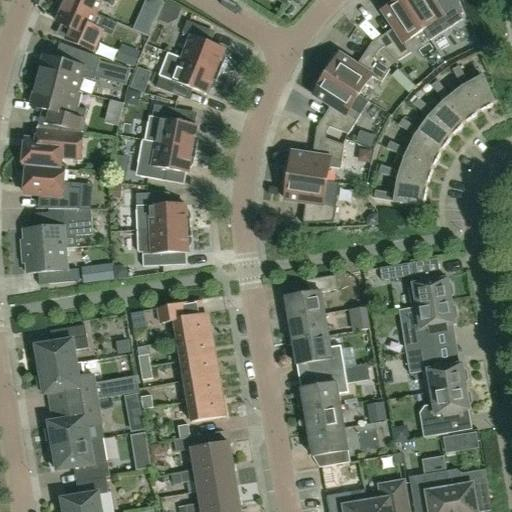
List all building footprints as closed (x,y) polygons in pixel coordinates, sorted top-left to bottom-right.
[(116,0),(67,0),(67,1),(96,14),(101,2),(113,8),(116,0)] [(398,62),(411,54),(404,43),(424,31),(403,0),(395,0),(389,4),(391,7),(383,12),(397,34),(381,45),(398,62)] [(450,0),(438,8),(432,0),(403,0),(424,31),(433,24),(438,26),(443,33),(463,20),(454,0),(450,0)] [(117,24),(96,14),(67,1),(57,23),(68,28),(64,39),(93,52),(102,32),(112,36),(117,24)] [(183,59),(220,74),(225,61),(225,58),(225,56),(223,53),(224,50),(205,42),(210,31),(187,22),(183,34),(192,37),(183,59)] [(94,81),(100,59),(79,51),(76,65),(45,57),(38,82),(77,92),(79,82),(85,79),(94,81)] [(220,74),(183,59),(170,54),(156,88),(183,99),(187,88),(206,95),(208,92),(211,91),(213,89),(215,87),(216,85),(220,74)] [(390,71),(373,54),(362,70),(339,55),(335,63),(332,61),(324,74),(359,96),(371,77),(382,83),(390,71)] [(469,85),(459,67),(452,71),(462,89),(477,116),(482,113),(493,107),(493,106),(495,105),(483,78),(469,85)] [(369,103),(359,96),(324,74),(316,86),(319,88),(314,96),(336,110),(326,127),(348,135),(361,115),(369,103)] [(81,133),(87,111),(77,108),(74,102),(77,92),(38,82),(31,107),(63,115),(59,129),(81,133)] [(451,98),(438,82),(432,87),(444,103),(463,128),(467,124),(477,116),(462,89),(451,98)] [(138,107),(141,94),(129,91),(125,103),(138,107)] [(434,114),(419,99),(414,105),(429,119),(451,141),(454,137),(463,128),(444,103),(434,114)] [(157,144),(197,151),(199,137),(199,135),(198,132),(196,130),(196,126),(176,122),(178,110),(154,106),(152,118),(150,118),(145,141),(157,144)] [(451,141),(429,119),(420,132),(403,120),(399,126),(416,138),(441,156),(444,151),(451,141)] [(81,133),(59,129),(39,126),(38,126),(36,141),(26,140),(25,144),(23,146),(22,153),(24,156),(23,167),(64,171),(65,170),(61,170),(62,158),(70,159),(80,160),(80,155),(82,133),(81,133)] [(341,170),(344,146),(322,138),(319,157),(292,153),(291,162),(288,162),(286,177),(327,183),(328,171),(332,169),(341,170)] [(441,156),(416,138),(409,151),(390,142),(387,150),(406,159),(433,172),(435,167),(441,156)] [(197,151),(157,144),(145,141),(142,141),(136,177),(165,182),(167,171),(187,174),(188,170),(191,169),(193,167),(194,165),(195,162),(197,151)] [(372,152),(364,151),(363,164),(370,164),(372,152)] [(429,184),(433,172),(406,159),(401,173),(381,166),(379,174),(398,180),(428,190),(429,184)] [(91,211),(91,210),(79,210),(81,189),(71,188),(71,184),(63,183),(64,171),(23,167),(23,168),(27,168),(26,178),(24,180),(23,188),(25,191),(25,194),(57,197),(55,210),(91,211)] [(333,222),(339,184),(327,183),(286,177),(283,191),(287,192),(285,201),(312,204),(309,224),(333,222)] [(426,202),(428,190),(398,180),(396,195),(376,191),(374,199),(395,203),(425,206),(425,202),(426,202)] [(114,186),(113,199),(121,199),(121,186),(114,186)] [(151,231),(191,229),(190,215),(190,213),(188,210),(186,209),(185,205),(164,206),(164,194),(136,195),(137,207),(138,231),(151,231)] [(66,250),(77,249),(76,237),(93,235),(91,211),(55,210),(48,210),(50,228),(24,230),(25,241),(22,241),(23,253),(66,249),(66,250)] [(378,226),(378,215),(372,215),(368,220),(368,226),(378,226)] [(191,229),(151,231),(138,231),(138,253),(143,253),(143,268),(167,267),(167,255),(187,254),(187,250),(190,248),(191,246),(192,243),(192,241),(191,229)] [(68,271),(66,250),(66,249),(23,253),(24,265),(26,264),(27,275),(48,273),(48,285),(80,282),(79,270),(68,271)] [(382,282),(414,277),(412,264),(380,269),(382,282)] [(114,280),(112,266),(83,269),(85,283),(114,280)] [(114,267),(116,280),(128,278),(127,270),(122,266),(114,267)] [(440,280),(439,275),(419,278),(420,284),(408,286),(412,309),(452,302),(451,298),(453,295),(451,286),(448,284),(448,279),(440,280)] [(289,321),(324,315),(321,293),(337,291),(335,277),(307,281),(309,295),(286,299),(289,321)] [(452,302),(412,309),(400,311),(404,334),(428,330),(429,336),(449,332),(448,327),(456,325),(455,321),(457,318),(455,309),(452,306),(452,302)] [(195,318),(193,304),(158,310),(161,325),(175,322),(178,342),(211,337),(207,316),(195,318)] [(355,310),(350,311),(354,333),(359,332),(369,330),(366,308),(355,310)] [(130,315),(130,316),(133,331),(148,328),(144,312),(131,315),(130,315)] [(293,343),(328,337),(324,315),(289,321),(293,343)] [(40,371),(77,365),(75,352),(89,349),(85,327),(56,331),(58,343),(36,347),(36,352),(33,353),(36,366),(39,366),(40,371)] [(182,362),(214,357),(211,337),(178,342),(182,362)] [(330,348),(328,337),(293,343),(297,366),(309,364),(311,376),(344,370),(340,347),(330,348)] [(131,353),(129,341),(117,343),(119,355),(131,353)] [(424,344),(399,349),(403,369),(428,364),(424,344)] [(141,369),(151,368),(149,356),(139,357),(141,369)] [(185,382),(218,377),(214,357),(182,362),(185,382)] [(455,366),(454,360),(434,364),(435,369),(414,373),(416,384),(425,383),(427,395),(466,388),(465,383),(468,381),(466,371),(463,369),(462,365),(455,366)] [(50,409),(68,406),(98,401),(93,376),(85,377),(83,364),(77,365),(40,371),(41,376),(38,377),(40,391),(43,390),(44,395),(48,395),(50,409)] [(143,381),(153,380),(151,368),(141,369),(143,381)] [(305,413),(340,407),(338,396),(348,394),(344,370),(311,376),(313,388),(301,390),(305,413)] [(106,380),(111,400),(131,395),(126,375),(106,380)] [(188,403),(221,397),(218,377),(185,382),(188,403)] [(448,434),(446,421),(464,418),(463,412),(470,411),(469,406),(471,403),(470,394),(467,392),(466,388),(427,395),(429,407),(424,408),(420,414),(422,426),(424,438),(428,437),(448,434)] [(124,397),(127,411),(141,409),(138,395),(124,397)] [(143,410),(153,409),(151,397),(141,398),(143,410)] [(192,423),(225,418),(221,397),(188,403),(192,423)] [(53,448),(90,441),(88,428),(102,426),(98,401),(68,406),(71,420),(49,423),(49,429),(46,429),(49,443),(52,442),(53,448)] [(370,424),(387,421),(384,404),(367,407),(370,424)] [(309,435),(344,429),(340,407),(305,413),(309,435)] [(180,439),(190,438),(188,426),(178,427),(180,439)] [(350,463),(344,429),(309,435),(313,457),(317,457),(319,469),(350,463)] [(204,448),(202,436),(174,441),(176,453),(192,450),(195,471),(232,464),(229,443),(204,448)] [(443,439),(446,455),(464,452),(461,436),(443,439)] [(79,468),(81,482),(110,477),(103,439),(90,441),(53,448),(54,453),(51,454),(53,467),(56,467),(57,472),(79,468)] [(150,446),(152,457),(162,455),(161,445),(150,446)] [(401,454),(393,455),(395,465),(403,464),(401,454)] [(151,469),(149,456),(134,459),(136,471),(151,469)] [(236,486),(232,464),(195,471),(195,472),(180,474),(180,475),(182,485),(197,482),(199,492),(236,486)] [(461,475),(457,470),(447,472),(453,511),(477,511),(475,500),(490,497),(485,471),(461,475)] [(453,511),(447,472),(409,479),(415,510),(429,508),(429,511),(453,511)] [(182,485),(180,475),(171,476),(172,486),(182,485)] [(102,511),(99,494),(108,492),(106,478),(110,478),(110,477),(81,482),(84,496),(62,500),(62,505),(59,506),(60,511),(102,511)] [(406,511),(407,511),(402,485),(383,488),(379,492),(380,495),(366,498),(368,511),(406,511)] [(186,511),(210,511),(240,507),(236,486),(199,492),(201,503),(185,506),(186,511)] [(368,511),(366,498),(365,491),(327,497),(329,511),(368,511)]
